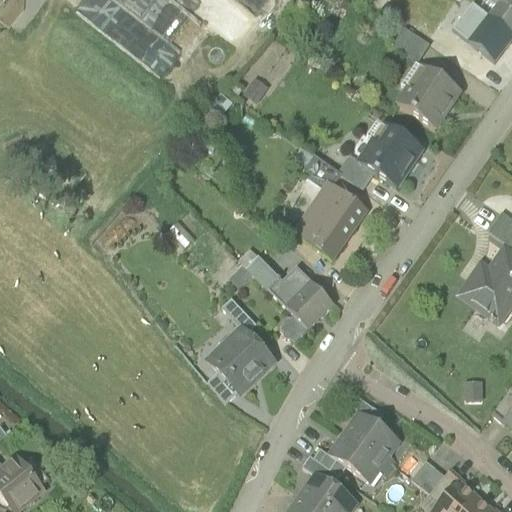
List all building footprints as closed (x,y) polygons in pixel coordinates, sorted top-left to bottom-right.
[(109,0),(186,52),(204,25),(236,47),(268,0),(109,0)] [(511,0),(505,0),(488,22),(511,41),(511,0)] [(405,31),(392,50),(417,66),(430,47),(405,31)] [(435,136),(460,97),(418,68),(417,70),(415,69),(401,91),(407,94),(397,110),(435,136)] [(253,83),(245,101),(259,107),(266,89),(253,83)] [(372,178),(396,194),(422,156),(377,125),(366,142),(373,146),(359,167),(358,168),(372,178)] [(350,161),(338,179),(341,181),(361,194),(372,178),(358,168),(359,167),(350,161)] [(328,191),(332,194),(341,181),(338,179),(314,162),(300,181),(324,198),(328,191)] [(332,265),(365,217),(332,194),(328,191),(324,198),(295,239),(332,265)] [(511,254),(511,225),(501,218),(488,237),(511,254)] [(248,272),(258,259),(249,251),(238,265),(248,272)] [(480,289),(472,283),(458,302),(491,325),(489,327),(497,332),(511,310),(511,261),(504,256),(480,289)] [(290,345),(294,349),(333,310),(296,273),(282,288),(258,264),(247,275),(293,322),(290,324),(286,324),(283,327),(283,331),(280,335),(284,338),(283,342),(286,346),(290,345)] [(241,333),(247,340),(256,331),(231,305),(221,314),(240,334),(241,333)] [(239,401),(274,368),(247,340),(241,333),(240,334),(207,366),(218,378),(237,399),(239,401)] [(237,399),(218,378),(207,388),(226,410),(237,399)] [(482,409),(483,389),(463,388),(462,408),(482,409)] [(504,425),(511,416),(511,391),(492,420),(505,432),(508,428),(504,425)] [(360,419),(376,430),(383,420),(357,402),(350,412),(360,419)] [(360,419),(345,440),(392,473),(396,467),(388,461),(391,455),(391,451),(396,444),(376,430),(360,419)] [(392,473),(345,440),(330,461),(346,473),(366,487),(370,480),(375,479),(378,474),(387,480),(392,473)] [(339,483),(346,473),(330,461),(320,454),(313,464),(339,483)] [(316,481),(332,492),(339,483),(313,464),(310,462),(302,473),(315,482),(316,481)] [(4,474),(0,477),(0,500),(9,511),(24,511),(43,497),(39,493),(48,486),(31,466),(23,472),(16,464),(4,474)] [(429,500),(445,481),(426,466),(411,485),(429,500)] [(465,487),(450,475),(445,481),(429,500),(427,503),(437,511),(458,487),(462,491),(465,487)] [(332,492),(316,481),(315,482),(301,502),(314,511),(352,511),(355,509),(332,492)] [(462,491),(458,487),(437,511),(436,511),(468,511),(476,504),(462,491)] [(314,511),(301,502),(293,511),(314,511)]
